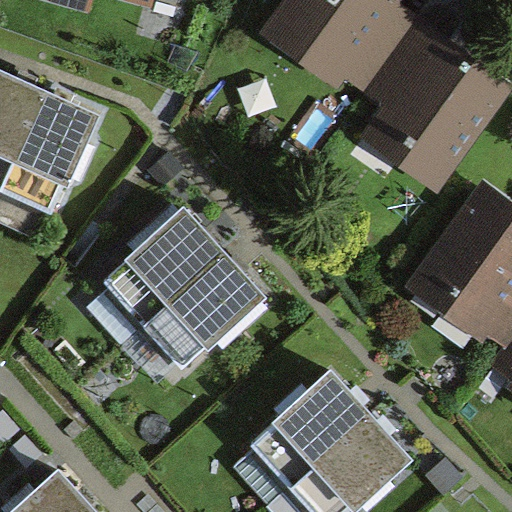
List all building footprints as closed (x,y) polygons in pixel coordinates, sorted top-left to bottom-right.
[(374,81),(423,15),(407,3),(409,0),(296,0),(275,29),(347,81),(356,68),(374,81)] [(511,79),(470,49),(423,15),(374,81),(399,99),(376,130),(448,182),(511,93),(511,79)] [(0,198),(44,98),(0,78),(0,198)] [(96,120),(44,98),(0,198),(0,199),(52,222),(96,120)] [(511,198),(491,184),(418,287),(494,340),(504,326),(511,332),(511,198)] [(227,256),(182,205),(110,269),(155,320),(227,256)] [(272,307),(227,256),(155,320),(200,370),(272,307)] [(372,418),(327,367),(255,430),(300,481),(372,418)] [(367,511),(417,468),(372,418),(300,481),(327,511),(367,511)] [(18,511),(82,511),(54,480),(18,511)]
